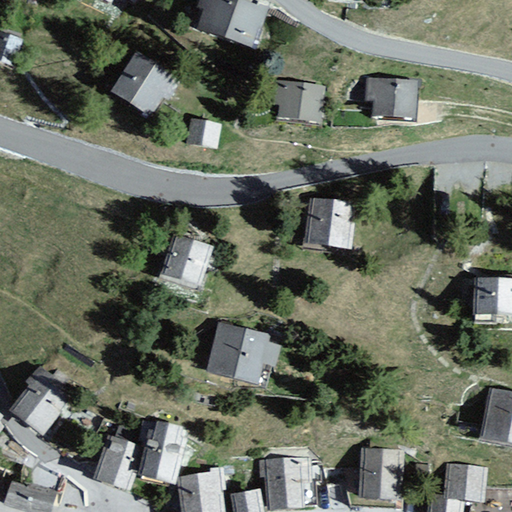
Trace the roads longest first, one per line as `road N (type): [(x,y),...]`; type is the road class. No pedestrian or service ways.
road 1 (residential): [(511,148),(485,141),(211,189),(103,171),(0,131)]
road 2 (residential): [(511,80),(342,40),(291,0)]
road 3 (residential): [(0,400),(47,457),(94,487),(93,511)]
